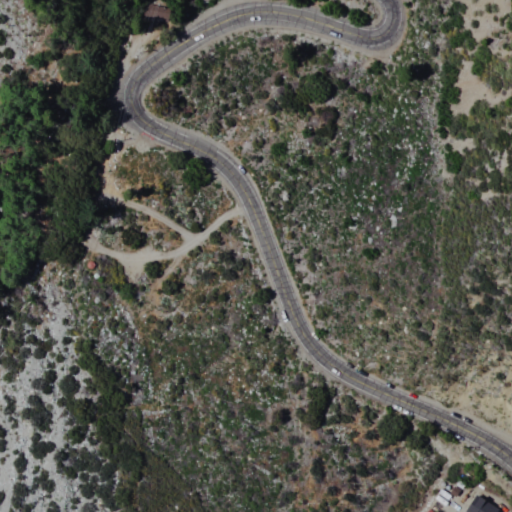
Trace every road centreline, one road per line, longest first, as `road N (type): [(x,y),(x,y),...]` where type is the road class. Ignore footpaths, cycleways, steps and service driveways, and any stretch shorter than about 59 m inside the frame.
road 1 (tertiary): [(511,463),(315,354),(289,315),(241,182),(208,153),(150,131),(131,111),(138,76),(234,16),(269,12),(371,39),(387,36),(393,24),(385,0)]
road 2 (track): [(250,207),(169,257),(134,259),(102,253),(82,238),(87,202),(136,205),(195,240)]
